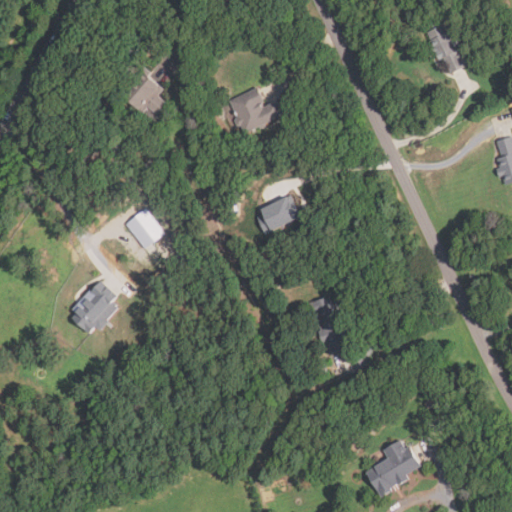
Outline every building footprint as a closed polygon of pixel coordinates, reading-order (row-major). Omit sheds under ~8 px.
[(466,67),(452,73),(446,57),(441,59),(438,53),(435,54),(433,49),(435,48),(429,33),(431,32),(428,24),(442,17),(445,23),(447,22),(466,67)] [(159,96),(168,104),(159,115),(150,107),(145,114),(125,98),(134,86),(131,84),(145,66),(153,73),(149,77),(165,89),(159,96)] [(264,102),(258,89),(230,101),(237,117),(234,119),(238,128),(242,126),(246,133),(285,115),(279,102),(265,109),(263,103),(264,102)] [(511,184),(509,185),(506,177),(500,179),(497,170),(501,169),(498,159),(503,157),(498,142),(511,137),(511,184)] [(292,195),(303,217),(266,234),(259,218),(265,215),(262,209),(292,195)] [(146,250),(126,225),(147,209),(166,234),(146,250)] [(119,309),(109,320),(110,322),(101,332),(97,328),(90,335),(73,319),(78,314),(74,310),(91,291),(92,293),(102,282),(118,297),(113,303),(119,309)] [(333,304),(331,297),(310,303),(314,315),(318,314),(323,331),(320,332),(323,343),(327,342),(331,355),(347,349),(344,339),(348,338),(337,303),(333,304)] [(328,373),(314,375),(313,367),(327,366),(328,373)] [(437,404),(429,409),(425,403),(433,398),(437,404)] [(423,467),(411,447),(407,450),(402,441),(385,451),(390,458),(377,466),(378,467),(367,473),(382,499),(394,492),(392,490),(398,486),(399,487),(411,481),(408,476),(423,467)]
